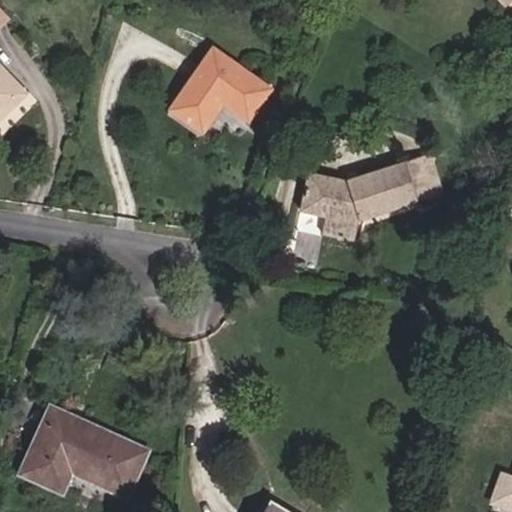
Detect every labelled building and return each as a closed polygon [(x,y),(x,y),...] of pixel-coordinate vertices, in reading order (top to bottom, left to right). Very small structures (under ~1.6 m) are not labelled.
[(247,120),(270,88),(212,48),(170,109),(201,131),(222,102),(247,120)] [(0,69),(0,116),(23,94),(0,69)] [(440,193),(429,159),(406,166),(417,200),(440,193)] [(406,166),(404,161),(345,180),(308,172),(300,212),(324,217),(321,233),(353,241),(357,221),(418,202),(417,200),(406,166)] [(127,459),(131,450),(71,423),(74,418),(50,407),(20,473),(61,492),(70,471),(113,490),(116,484),(129,490),(140,464),(127,459)] [(511,471),(500,467),(488,501),(511,509),(511,471)] [(289,511),(269,500),(262,511),(289,511)]
